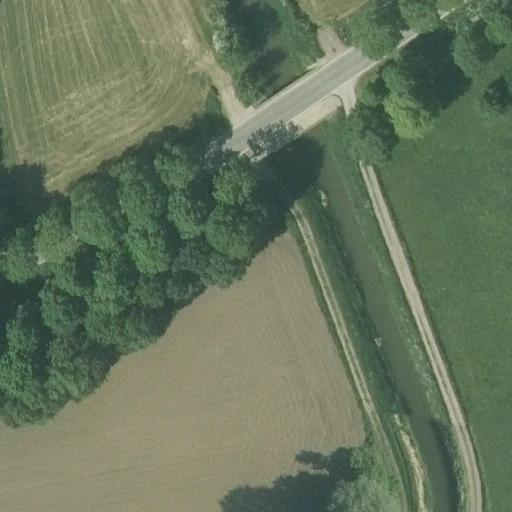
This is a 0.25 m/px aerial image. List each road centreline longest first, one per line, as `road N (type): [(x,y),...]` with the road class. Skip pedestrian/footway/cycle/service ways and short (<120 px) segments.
road 1 (tertiary): [(0,270),(252,129),(447,0)]
road 2 (track): [(343,69),(357,137),(470,458),(475,511)]
